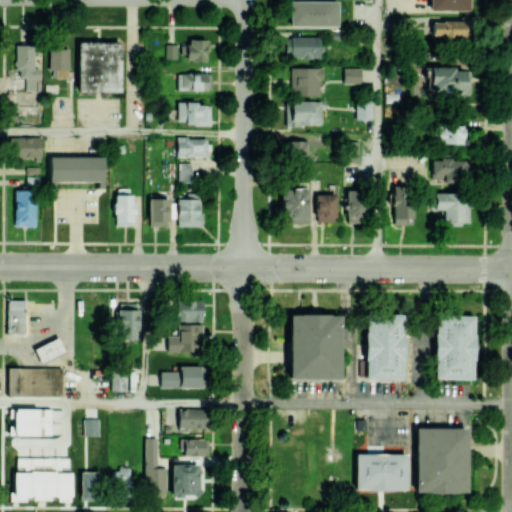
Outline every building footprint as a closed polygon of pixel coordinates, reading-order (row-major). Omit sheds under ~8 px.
[(337,1),(290,0),(289,25),(337,26),(337,1)] [(428,0),(428,10),(467,10),(467,0),(428,0)] [(430,21),(430,35),(464,35),(464,21),(430,21)] [(319,38),(282,37),(282,57),(319,58),(319,38)] [(206,39),(187,39),(186,60),(205,61),(206,39)] [(120,42),(77,41),(76,91),(119,92),(120,42)] [(39,90),(39,67),(34,67),(34,44),(15,43),(15,69),(19,69),(19,77),(25,77),(25,90),(39,90)] [(176,58),(176,44),(165,44),(165,58),(176,58)] [(48,70),(56,70),(55,77),(67,78),(68,49),(49,49),(48,70)] [(289,94),(320,95),(320,67),(290,66),(289,94)] [(427,66),(427,84),(430,84),(430,90),(438,90),(438,96),(463,96),(466,95),(467,93),(468,71),(451,71),(451,66),(427,66)] [(360,83),(360,67),(342,68),(342,83),(360,83)] [(176,90),(206,90),(207,73),(176,72),(176,90)] [(383,93),(383,102),(398,102),(398,93),(383,93)] [(311,125),(311,101),(289,101),(290,114),(285,114),(285,125),(311,125)] [(320,101),(312,101),(312,123),(320,123),(320,101)] [(209,124),(210,103),(176,103),(176,124),(209,124)] [(436,128),(436,139),(441,139),(441,143),(458,143),(458,138),(462,138),(462,125),(439,124),(439,128),(436,128)] [(41,157),(40,137),(12,138),(12,157),(41,157)] [(207,156),(207,137),(175,137),(176,157),(207,156)] [(308,140),(284,140),(283,163),(307,164),(308,140)] [(357,140),(345,141),(345,162),(358,161),(357,140)] [(97,181),(96,188),(103,188),(103,156),(48,156),(48,181),(97,181)] [(430,159),(430,178),(440,178),(440,182),(461,183),(461,175),(469,175),(469,160),(449,160),(449,157),(440,157),(440,160),(430,159)] [(190,162),(177,162),(177,181),(190,181),(190,162)] [(392,185),(392,194),(389,194),(389,205),(392,205),(392,224),(410,224),(410,185),(392,185)] [(114,225),(133,225),(133,188),(114,188),(114,225)] [(20,225),(35,226),(35,190),(15,189),(14,219),(20,220),(20,225)] [(345,222),(363,223),(363,190),(346,190),(345,222)] [(335,194),(315,193),(315,221),(334,221),(335,194)] [(433,194),(433,208),(442,208),(442,222),(450,222),(450,225),(460,225),(460,223),(466,223),(466,194),(433,194)] [(148,226),(167,226),(168,198),(149,197),(148,226)] [(201,226),(202,214),(197,214),(198,198),(177,198),(176,226),(201,226)] [(5,299),(5,334),(23,334),(23,299),(5,299)] [(174,300),(174,318),(176,318),(176,321),(200,321),(200,300),(174,300)] [(118,304),(118,309),(115,309),(115,340),(136,340),(137,310),(134,310),(134,304),(118,304)] [(365,313),(402,314),(401,379),(365,378),(365,360),(363,360),(364,332),(365,332),(365,313)] [(287,315),(287,379),(339,379),(339,315),(287,315)] [(435,315),(473,316),(471,380),(433,379),(435,315)] [(176,324),(176,336),(165,336),(165,352),(200,352),(200,324),(176,324)] [(65,352),(59,337),(33,347),(39,362),(65,352)] [(158,371),(158,387),(199,387),(199,366),(178,366),(178,371),(158,371)] [(6,368),(6,396),(60,396),(60,367),(6,368)] [(109,369),(109,390),(125,390),(125,369),(109,369)] [(50,435),(50,408),(9,408),(8,417),(10,417),(10,434),(50,435)] [(176,409),(177,428),(205,428),(205,408),(176,409)] [(355,420),(355,431),(365,430),(365,420),(355,420)] [(414,428),(414,492),(425,492),(425,494),(453,494),(453,492),(465,492),(465,429),(414,428)] [(182,439),(182,456),(203,456),(203,454),(206,454),(207,440),(203,440),(203,439),(182,439)] [(324,448),(324,461),(338,461),(338,448),(324,448)] [(354,454),(354,489),(405,490),(405,455),(354,454)] [(70,457),(16,457),(16,472),(13,472),(13,493),(9,493),(9,500),(27,501),(27,499),(54,499),(54,501),(69,501),(70,457)] [(277,464),(276,491),(304,491),(304,465),(277,464)] [(170,465),(170,494),(172,494),(172,497),(180,497),(180,494),(191,494),(193,497),(199,491),(196,488),(196,465),(170,465)] [(118,466),(118,471),(109,471),(109,488),(115,488),(115,502),(128,502),(128,466),(118,466)] [(146,468),(146,479),(151,479),(151,501),(164,501),(164,468),(146,468)]
